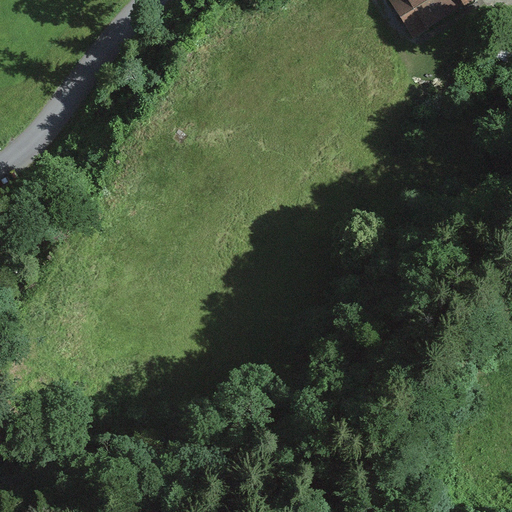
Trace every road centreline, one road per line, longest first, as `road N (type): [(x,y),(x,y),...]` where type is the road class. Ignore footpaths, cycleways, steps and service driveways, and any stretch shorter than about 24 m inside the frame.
road 1 (unclassified): [(186,0),(0,155)]
road 2 (track): [(108,161),(0,235)]
